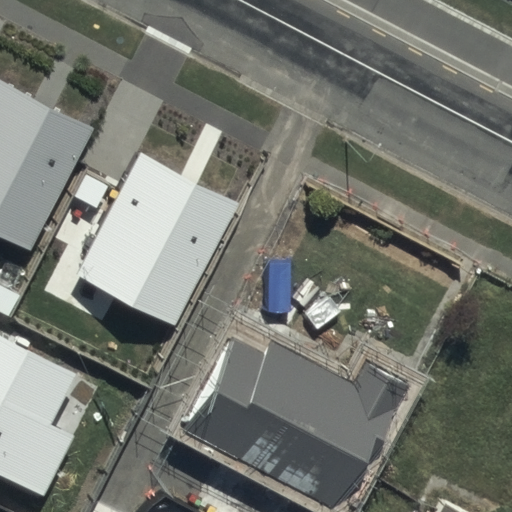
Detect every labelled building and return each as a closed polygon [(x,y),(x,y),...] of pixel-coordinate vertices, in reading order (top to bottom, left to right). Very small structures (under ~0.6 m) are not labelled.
[(94,132),(0,81),(0,236),(29,252),(94,132)] [(241,208),(140,154),(75,275),(176,329),(241,208)] [(238,309),(180,419),(337,501),(409,366),(360,340),(346,366),(238,309)] [(78,375),(0,334),(0,473),(46,497),(77,438),(52,425),(78,375)] [(498,511),(436,480),(419,511),(498,511)]
